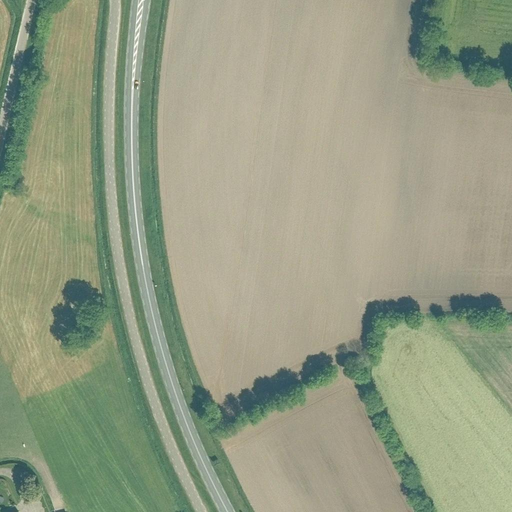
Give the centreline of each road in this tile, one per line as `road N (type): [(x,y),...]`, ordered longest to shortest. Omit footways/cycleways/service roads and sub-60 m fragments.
road 1 (primary): [(227,511),(177,401),(142,266),(131,149),(140,0)]
road 2 (unclassified): [(201,511),(148,386),(123,290),(108,149),(114,0)]
road 3 (unclassified): [(0,134),(31,0)]
